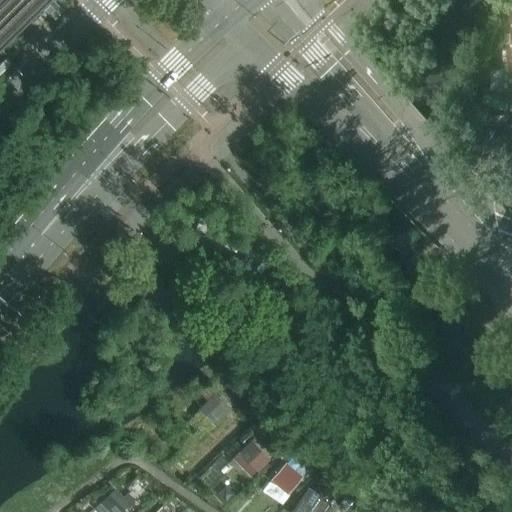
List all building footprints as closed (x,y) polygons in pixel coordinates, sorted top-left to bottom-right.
[(210,390),(192,407),(209,424),(226,407),(210,390)] [(260,437),(233,452),(247,476),(274,460),(260,437)] [(283,468),(272,484),(286,494),(297,478),(283,468)] [(321,511),(333,495),(314,482),(294,511),(321,511)] [(115,491),(96,510),(98,511),(122,511),(134,501),(127,495),(123,499),(115,491)]
